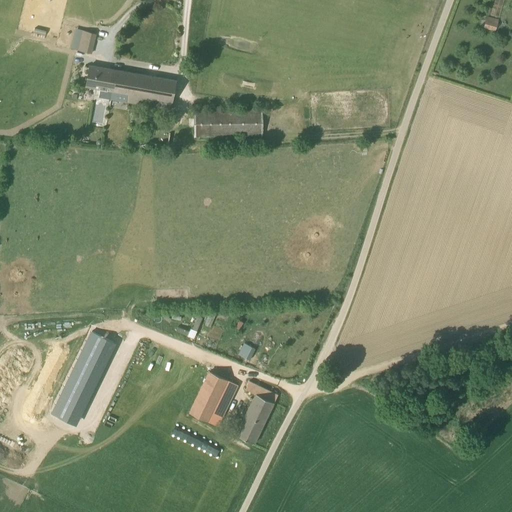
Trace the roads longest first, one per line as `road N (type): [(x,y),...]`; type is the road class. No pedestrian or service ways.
road 1 (unclassified): [(244,511),(332,343),(450,0)]
road 2 (track): [(306,390),(511,324)]
